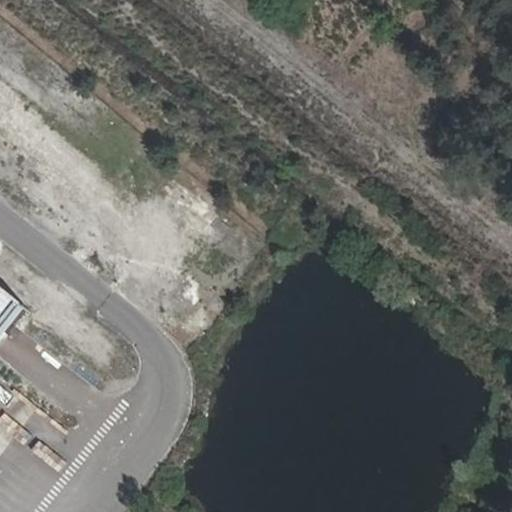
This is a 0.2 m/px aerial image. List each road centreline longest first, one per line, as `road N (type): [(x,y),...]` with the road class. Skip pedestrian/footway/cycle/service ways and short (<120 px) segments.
road 1 (track): [(511,321),(107,0)]
road 2 (track): [(511,235),(217,0)]
